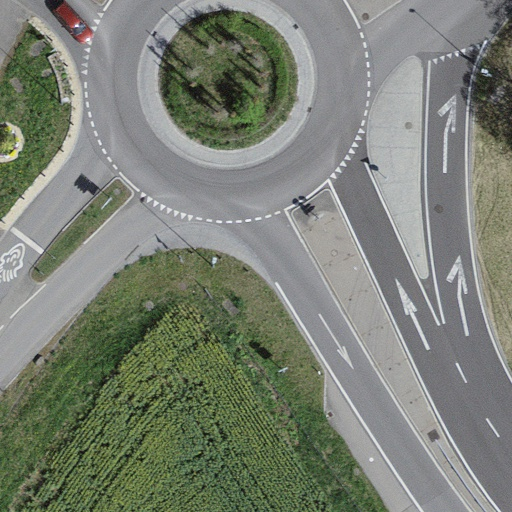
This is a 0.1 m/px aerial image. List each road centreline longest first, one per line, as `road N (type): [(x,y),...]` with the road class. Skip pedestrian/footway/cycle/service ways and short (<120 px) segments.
road 1 (motorway): [(476,402),(442,186),(449,68),(473,0)]
road 2 (motorway): [(242,195),(448,511)]
road 3 (motorway): [(476,402),(398,282),(332,133)]
road 4 (residential): [(124,128),(42,219),(0,315)]
road 5 (residential): [(0,322),(91,266),(180,185)]
road 6 (primary): [(345,82),(437,0)]
